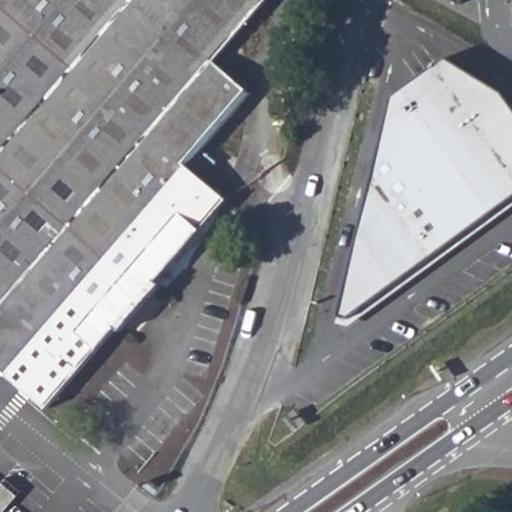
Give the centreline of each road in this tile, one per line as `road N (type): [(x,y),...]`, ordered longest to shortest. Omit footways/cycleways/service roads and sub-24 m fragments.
road 1 (residential): [(365,0),(238,428),(192,511)]
road 2 (secondary): [(511,356),(291,511)]
road 3 (secondary): [(349,511),(511,396)]
